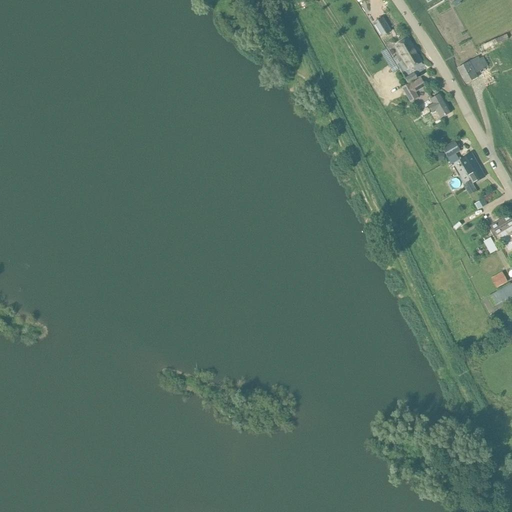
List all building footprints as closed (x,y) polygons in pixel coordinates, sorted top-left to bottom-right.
[(391,31),(382,17),(372,23),(381,37),(391,31)] [(408,38),(395,46),(402,58),(398,61),(403,70),(407,68),(408,68),(411,67),(413,69),(422,64),(421,62),(422,61),(408,38)] [(457,68),(465,84),(478,77),(475,73),(487,67),(482,57),(479,59),(478,57),(469,61),(457,68)] [(417,98),(414,93),(425,86),(420,78),(408,85),(402,88),(410,102),(417,98)] [(444,101),(440,93),(429,99),(431,103),(427,105),(432,113),(431,114),(435,121),(451,111),(444,101)] [(460,150),(454,140),(441,148),(447,158),(460,150)] [(459,160),(473,184),(485,177),(472,153),(459,160)] [(476,191),(470,180),(463,185),(468,195),(476,191)] [(511,225),(511,222),(508,216),(490,227),(496,236),(500,233),(507,245),(507,246),(508,246),(509,247),(510,247),(511,247),(511,226),(511,225)] [(491,254),(499,248),(491,235),(482,241),(491,254)] [(496,288),(507,282),(501,272),(490,278),(496,288)] [(511,285),(511,284),(491,293),(495,304),(511,296),(511,285)]
